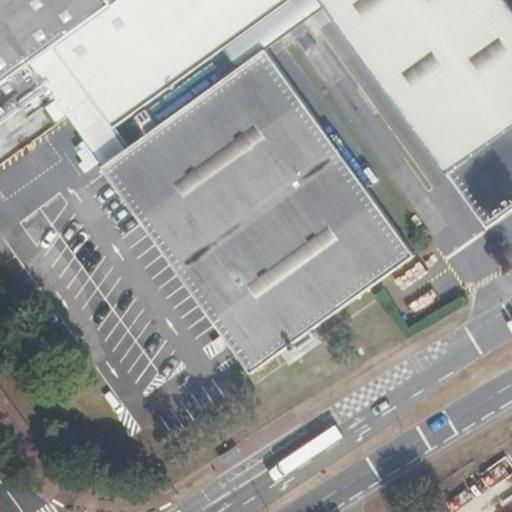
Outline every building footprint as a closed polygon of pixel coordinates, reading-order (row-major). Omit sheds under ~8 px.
[(226,49),(294,0),(0,0),(0,125),(46,92),(27,65),(30,63),(55,46),(115,129),(226,49)] [(267,51),(327,7),(322,0),(294,0),(226,49),(241,69),(267,51)] [(486,230),(497,222),(336,0),(322,0),(327,7),(486,230)] [(336,0),(497,222),(511,211),(511,8),(506,0),(336,0)] [(30,63),(105,167),(129,149),(115,129),(55,46),(30,63)] [(415,255),(267,51),(241,69),(129,149),(105,167),(103,168),(253,373),(415,255)]
